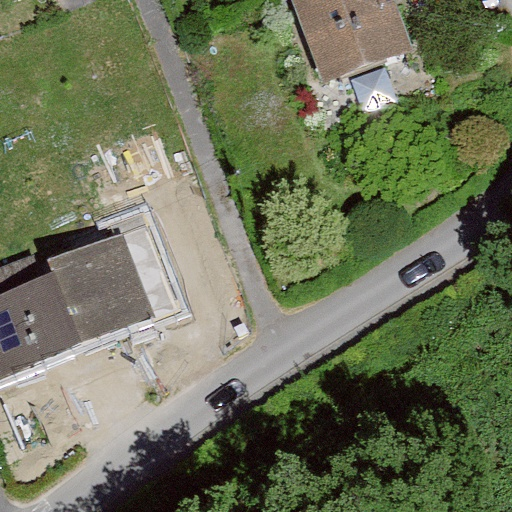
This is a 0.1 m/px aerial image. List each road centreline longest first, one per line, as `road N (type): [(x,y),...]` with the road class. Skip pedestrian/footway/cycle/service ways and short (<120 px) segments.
road 1 (residential): [(72,511),(511,195)]
road 2 (unknown): [(146,0),(293,350)]
